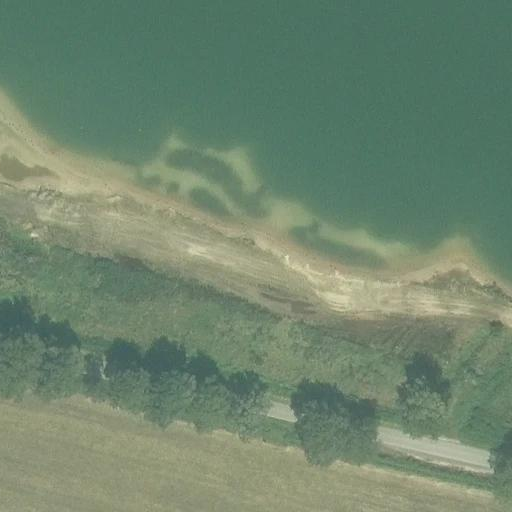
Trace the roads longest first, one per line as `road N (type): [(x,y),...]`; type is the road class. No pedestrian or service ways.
road 1 (track): [(511,320),(293,280),(0,199)]
road 2 (unclassified): [(511,470),(0,351)]
